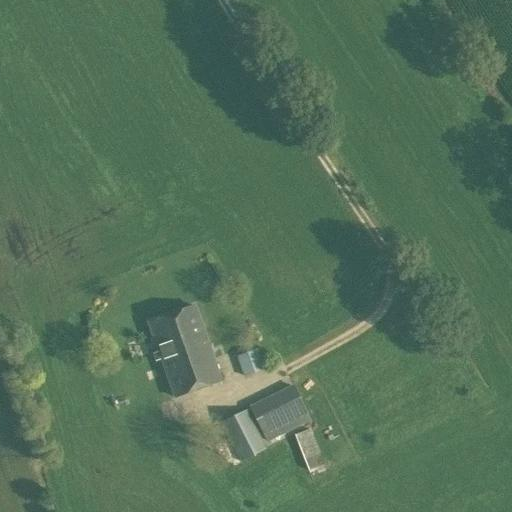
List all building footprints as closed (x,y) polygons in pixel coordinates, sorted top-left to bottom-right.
[(193,306),(148,323),(175,398),(220,382),(193,306)] [(256,350),(236,357),(243,377),(263,370),(256,350)] [(266,443),(310,421),(292,385),(248,407),(266,443)] [(239,463),(266,449),(246,410),(219,424),(239,463)] [(308,471),(323,465),(309,430),(294,435),(308,471)]
